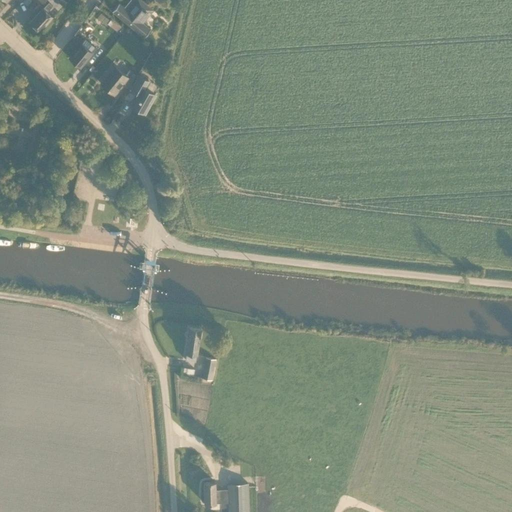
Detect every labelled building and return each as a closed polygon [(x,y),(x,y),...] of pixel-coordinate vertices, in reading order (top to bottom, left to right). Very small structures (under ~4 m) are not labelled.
[(153,9),(142,0),(129,0),(124,7),(119,3),(120,3),(119,2),(112,11),(143,37),(151,28),(150,28),(143,22),(153,9)] [(49,2),(30,22),(40,31),(53,17),(47,11),(53,5),(49,2)] [(106,25),(110,20),(101,12),(97,17),(106,25)] [(116,31),(121,25),(113,19),(108,24),(116,31)] [(85,37),(69,57),(80,66),(92,52),(88,48),(92,43),(85,37)] [(111,73),(102,84),(114,94),(125,81),(130,85),(136,75),(133,72),(129,70),(125,75),(114,66),(109,72),(111,73)] [(136,92),(135,94),(135,98),(131,105),(144,112),(155,94),(145,89),(149,81),(139,75),(131,89),(136,92)] [(197,354),(201,328),(190,326),(186,352),(187,352),(186,359),(196,361),(196,354),(197,354)] [(205,356),(201,377),(212,379),(216,359),(205,356)] [(204,482),(204,503),(228,502),(228,511),(249,511),(248,483),(227,484),(227,489),(216,489),(215,482),(204,482)]
